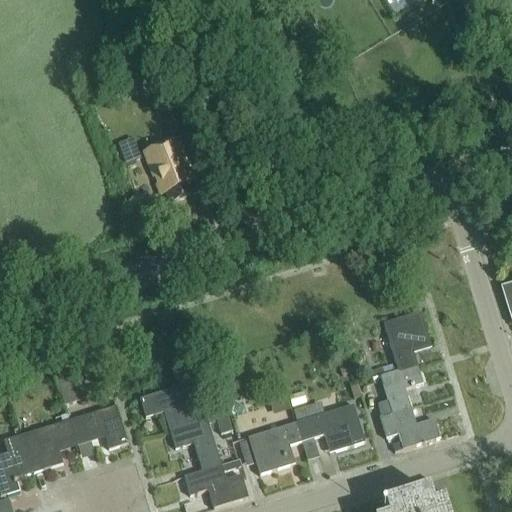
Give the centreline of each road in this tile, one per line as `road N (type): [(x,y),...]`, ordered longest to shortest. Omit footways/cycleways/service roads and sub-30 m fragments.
road 1 (unclassified): [(0,317),(447,179)]
road 2 (residential): [(277,511),(511,439)]
road 3 (residential): [(508,380),(447,179)]
